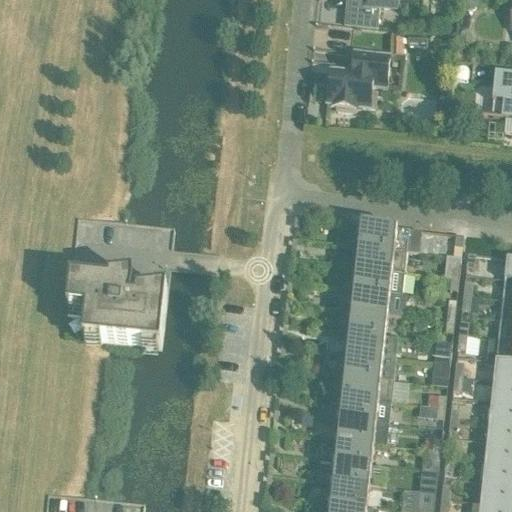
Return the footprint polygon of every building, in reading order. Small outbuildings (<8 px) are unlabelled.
[(351,0),(349,20),(379,22),(380,10),(394,11),(394,0),(351,0)] [(403,42),(395,42),(394,58),(402,58),(403,42)] [(328,107),(331,108),(331,110),(337,111),(337,115),(353,117),(353,113),(360,113),(360,111),(375,113),(377,97),(373,97),(373,90),(387,92),(390,60),(355,56),(353,78),(331,76),(328,107)] [(511,78),(496,77),(491,120),(511,122),(511,78)] [(357,235),(355,251),(407,256),(410,234),(398,232),(362,229),(361,235),(357,235)] [(454,251),(463,252),(464,240),(455,239),(454,251)] [(407,256),(355,251),(353,266),(358,266),(357,273),(405,278),(407,256)] [(468,258),(466,272),(474,273),(476,259),(468,258)] [(444,282),(451,282),(459,283),(462,261),(447,260),(444,282)] [(350,294),(391,298),(402,299),(405,278),(357,273),(356,278),(352,278),(350,294)] [(110,282),(110,286),(71,282),(68,313),(86,315),(83,344),(161,353),(168,293),(137,296),(137,299),(132,298),(134,288),(133,280),(128,280),(123,281),(110,282)] [(459,283),(451,282),(450,294),(458,295),(459,283)] [(511,284),(505,284),(503,304),(511,305),(511,284)] [(465,286),(463,300),(472,301),(473,287),(465,286)] [(353,310),(352,315),(388,319),(391,298),(350,294),(349,309),(353,310)] [(472,301),(463,300),(462,314),(470,315),(472,301)] [(511,305),(503,304),(501,324),(511,325),(511,305)] [(447,314),(446,325),(455,326),(456,314),(447,314)] [(347,321),(346,337),(386,341),(388,319),(352,315),(352,321),(347,321)] [(511,325),(501,324),(498,345),(511,346),(511,325)] [(455,326),(446,325),(445,337),(453,338),(455,326)] [(461,326),(459,340),(467,341),(469,327),(461,326)] [(349,352),(348,358),(384,362),(386,341),(346,337),(344,352),(349,352)] [(467,341),(459,340),(458,354),(466,355),(467,341)] [(487,364),(496,365),(511,366),(511,346),(498,345),(490,344),(487,364)] [(435,356),(434,367),(450,369),(451,357),(435,356)] [(343,364),(341,379),(393,385),(396,364),(384,362),(348,358),(347,364),(343,364)] [(511,366),(496,365),(494,385),(511,387),(511,366)] [(450,369),(434,367),(433,379),(449,381),(450,369)] [(456,367),(455,381),(463,382),(464,368),(456,367)] [(344,395),(343,401),(391,406),(393,385),(341,379),(339,395),(344,395)] [(463,382),(455,381),(453,395),(461,396),(463,382)] [(395,384),(394,404),(409,404),(409,385),(395,384)] [(511,387),(494,385),(492,405),(511,407),(511,387)] [(438,399),(437,411),(445,412),(447,400),(438,399)] [(336,423),(341,423),(389,428),(391,406),(343,401),(343,407),(338,407),(336,423)] [(511,407),(492,405),(490,426),(511,428),(511,407)] [(452,407),(450,421),(458,422),(460,408),(452,407)] [(434,422),(435,412),(426,411),(425,421),(434,422)] [(445,412),(437,411),(436,423),(444,424),(445,412)] [(458,422),(450,421),(449,435),(457,436),(458,422)] [(334,444),(339,445),(374,448),(386,449),(389,428),(341,423),(340,428),(336,428),(334,444)] [(511,428),(490,426),(487,446),(511,448),(511,428)] [(434,442),(432,454),(441,455),(442,443),(434,442)] [(332,466),(336,466),(372,470),(374,448),(339,445),(338,450),(334,450),(332,466)] [(511,448),(487,446),(485,466),(511,469),(511,448)] [(447,448),(446,462),(454,463),(456,449),(447,448)] [(441,455),(432,454),(431,466),(440,467),(441,455)] [(454,463),(446,462),(445,476),(453,477),(454,463)] [(329,487),(334,488),(370,491),(372,470),(336,466),(336,472),(331,471),(329,487)] [(511,469),(485,466),(483,487),(511,489),(511,469)] [(429,485),(428,497),(436,498),(437,486),(429,485)] [(511,489),(483,487),(481,507),(511,510),(511,489)] [(327,509),(332,509),(360,511),(367,511),(370,491),(334,488),(333,493),(329,493),(327,509)] [(443,489),(442,503),(450,503),(451,489),(443,489)] [(436,498),(428,497),(426,509),(435,510),(436,498)] [(448,511),(450,503),(442,503),(440,511),(448,511)]
